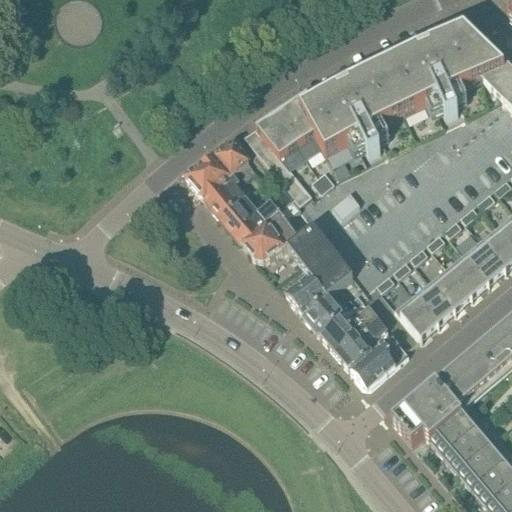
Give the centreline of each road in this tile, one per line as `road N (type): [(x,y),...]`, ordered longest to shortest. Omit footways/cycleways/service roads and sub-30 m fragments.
road 1 (residential): [(75,260),(295,74),(448,0)]
road 2 (unclassified): [(340,441),(227,341),(75,260)]
road 3 (unknown): [(426,370),(372,292),(367,261),(375,244),(509,139)]
road 4 (residential): [(340,441),(511,300)]
